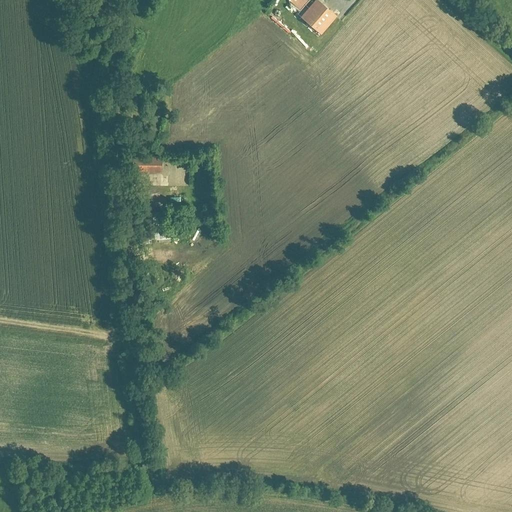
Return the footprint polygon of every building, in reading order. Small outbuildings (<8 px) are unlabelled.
[(284,0),(300,13),(311,0),(284,0)] [(305,22),(323,36),(338,16),(320,3),(305,22)] [(133,159),(133,178),(166,177),(165,157),(133,159)] [(170,206),(171,227),(200,226),(200,205),(170,206)] [(141,217),(143,241),(164,240),(163,216),(141,217)]
